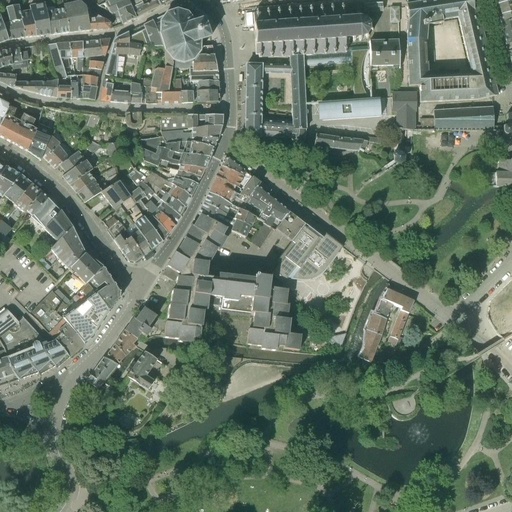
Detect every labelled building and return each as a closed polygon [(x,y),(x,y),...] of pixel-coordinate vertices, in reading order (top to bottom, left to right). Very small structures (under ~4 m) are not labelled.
[(127,0),(114,0),(105,4),(109,13),(111,15),(114,13),(116,18),(116,19),(120,19),(122,25),(130,22),(136,19),(131,8),(127,0)] [(127,0),(131,8),(143,3),(142,0),(127,0)] [(145,7),(143,3),(131,8),(136,19),(160,6),(158,0),(145,7)] [(474,101),(497,96),(477,9),(473,10),(471,0),(439,0),(406,6),(408,20),(407,20),(406,39),(408,87),(419,87),(419,93),(419,104),(474,101)] [(511,0),(492,0),(495,6),(497,10),(499,16),(501,23),(511,21),(511,0)] [(90,31),(88,20),(86,8),(81,2),(63,6),(64,9),(68,33),(90,31)] [(364,4),(364,13),(382,12),(382,3),(364,4)] [(43,4),(37,5),(28,6),(29,11),(34,37),(36,37),(44,36),(50,35),(44,9),(43,4)] [(263,58),(293,57),(315,56),(346,54),(345,50),(346,50),(346,47),(345,47),(345,40),(360,39),(366,37),(370,31),(369,24),(365,19),(359,17),(344,18),(343,15),(343,8),(344,8),(344,7),(343,7),(342,4),(341,4),(341,7),(340,7),(333,8),(333,7),(332,7),(332,5),(330,5),(330,8),(329,8),(322,9),(322,8),(321,8),(321,6),(319,6),(320,8),(319,8),(319,9),(312,10),(311,9),(310,6),(309,7),(309,9),(308,9),(308,10),(301,10),(300,10),(300,7),(298,7),(298,10),(298,11),(290,11),(290,10),(289,11),(289,8),(288,8),(288,11),(287,11),(280,12),(280,11),(279,11),(279,9),(277,9),(277,11),(276,12),(269,13),(269,12),(268,12),(268,10),(266,10),(266,12),(266,13),(258,13),(257,10),(256,11),(256,13),(255,13),(255,14),(253,14),(255,55),(258,55),(259,59),(263,58)] [(7,41),(24,38),(19,12),(18,6),(6,8),(9,23),(3,25),(7,41)] [(50,35),(59,34),(55,11),(54,7),(44,9),(50,35)] [(399,8),(390,8),(390,24),(399,24),(399,8)] [(59,34),(68,33),(64,9),(55,11),(59,34)] [(24,38),(34,37),(29,11),(19,12),(24,38)] [(199,49),(201,49),(201,41),(210,38),(204,19),(193,22),(187,14),(176,11),(165,15),(159,22),(159,24),(155,25),(153,21),(143,25),(152,47),(162,47),(165,53),(167,51),(172,60),(182,63),(193,60),(200,52),(199,49)] [(88,20),(90,31),(108,30),(110,23),(105,20),(97,16),(96,19),(88,20)] [(505,45),(511,43),(511,21),(501,23),(503,34),(505,45)] [(108,59),(105,74),(112,76),(116,76),(117,62),(118,57),(122,58),(122,55),(129,55),(132,56),(139,57),(140,57),(141,46),(135,45),(128,44),(128,33),(118,38),(116,39),(113,42),(108,59)] [(98,59),(104,60),(110,40),(100,41),(101,56),(99,56),(98,59)] [(370,68),(400,66),(399,40),(369,41),(370,49),(370,51),(370,68)] [(93,58),(98,59),(99,56),(101,56),(100,41),(83,43),(83,59),(93,58)] [(83,60),(83,59),(83,43),(69,44),(71,59),(72,59),(76,58),(77,69),(83,69),(83,60)] [(67,79),(64,69),(58,44),(48,45),(50,52),(57,80),(64,79),(67,79)] [(68,59),(71,59),(69,44),(61,44),(58,44),(64,69),(70,68),(68,59)] [(26,57),(32,56),(32,55),(32,47),(23,49),(10,51),(13,64),(25,61),(26,61),(27,61),(26,57)] [(190,73),(217,72),(212,47),(201,49),(199,49),(200,52),(193,60),(182,63),(172,60),(173,68),(190,70),(190,73)] [(367,52),(367,51),(370,51),(370,49),(346,50),(345,50),(346,54),(315,56),(293,57),(292,67),(246,65),(245,137),(260,137),(260,136),(291,139),(295,143),(300,144),(304,141),(305,134),(305,130),(307,130),(307,129),(306,112),(308,112),(308,111),(308,105),(308,104),(306,104),(304,67),(316,67),(351,64),(354,101),(320,103),(321,122),(380,118),(379,99),(367,100),(367,99),(367,98),(366,98),(366,97),(366,96),(365,96),(365,95),(365,94),(364,94),(364,93),(364,92),(363,91),(363,90),(363,89),(362,88),(362,87),(362,86),(362,85),(361,85),(361,84),(361,83),(361,82),(361,81),(361,80),(361,79),(361,78),(360,77),(360,76),(360,75),(360,74),(360,73),(361,72),(361,71),(361,70),(361,69),(361,68),(361,67),(361,66),(361,65),(362,65),(362,64),(362,63),(362,62),(363,61),(363,60),(363,59),(364,58),(364,57),(364,56),(365,56),(365,55),(365,54),(366,54),(366,53),(366,52),(367,52)] [(0,69),(5,67),(12,66),(12,70),(28,67),(26,61),(25,61),(13,64),(10,51),(2,52),(0,52),(0,69)] [(180,93),(175,93),(169,93),(173,68),(172,60),(167,51),(165,53),(165,67),(164,70),(157,69),(155,70),(152,81),(140,79),(140,81),(136,80),(135,84),(142,86),(146,87),(145,100),(145,104),(156,104),(157,101),(161,101),(161,104),(181,104),(180,93)] [(88,69),(101,71),(104,60),(98,59),(93,58),(92,62),(89,62),(88,69)] [(82,76),(98,79),(101,71),(88,69),(83,69),(77,69),(77,71),(78,71),(79,77),(82,76)] [(180,92),(190,92),(190,82),(191,82),(198,82),(218,82),(217,72),(190,73),(190,79),(175,80),(175,93),(180,93),(180,92)] [(0,82),(14,89),(16,77),(16,75),(0,74),(0,82)] [(77,88),(96,88),(98,79),(82,76),(82,84),(77,85),(77,88)] [(56,98),(57,80),(50,82),(28,83),(28,78),(16,77),(14,89),(46,97),(56,98)] [(56,98),(70,100),(70,87),(64,87),(64,79),(57,80),(56,98)] [(99,102),(109,103),(115,81),(109,80),(103,79),(99,102)] [(109,103),(129,104),(132,84),(123,83),(122,91),(118,91),(118,84),(116,84),(117,81),(115,81),(109,103)] [(190,92),(218,92),(218,82),(198,82),(199,88),(196,88),(196,85),(191,85),(191,82),(190,82),(190,92)] [(145,100),(141,100),(142,86),(135,84),(132,84),(129,104),(145,104),(145,100)] [(181,104),(192,104),(190,92),(180,92),(180,93),(181,104)] [(190,92),(192,104),(219,103),(218,92),(190,92)] [(77,93),(77,100),(81,100),(94,101),(95,94),(77,93)] [(411,131),(413,131),(434,131),(433,119),(420,119),(420,126),(415,126),(415,113),(416,113),(416,93),(391,93),(391,113),(396,113),(395,130),(401,130),(411,131)] [(0,125),(5,117),(6,117),(9,108),(8,107),(11,100),(0,95),(0,125)] [(433,119),(434,131),(440,132),(440,131),(489,132),(493,132),(493,125),(492,107),(464,109),(433,111),(433,119)] [(0,137),(5,140),(14,123),(10,121),(11,118),(13,119),(16,110),(9,108),(6,117),(5,117),(0,125),(0,137)] [(503,125),(493,125),(493,132),(503,132),(504,134),(506,135),(508,134),(509,132),(509,130),(511,130),(511,131),(511,114),(506,114),(506,125),(503,125)] [(5,140),(14,145),(29,118),(23,115),(19,122),(20,123),(19,126),(14,123),(5,140)] [(99,117),(89,116),(86,127),(95,130),(97,127),(101,117),(99,117)] [(214,127),(221,127),(222,116),(213,116),(204,116),(161,117),(162,133),(205,128),(205,127),(214,127)] [(14,145),(27,152),(35,132),(29,130),(30,127),(32,128),(35,121),(29,118),(14,145)] [(40,161),(42,157),(49,138),(53,130),(39,125),(35,132),(27,152),(40,161)] [(193,140),(217,140),(221,127),(214,127),(205,127),(205,128),(162,133),(162,137),(165,142),(167,147),(180,145),(180,142),(186,142),(185,145),(192,146),(193,140)] [(316,147),(329,148),(343,150),(358,152),(360,150),(364,153),(367,142),(368,138),(350,135),(350,139),(344,138),(340,138),(341,134),(325,132),(325,136),(316,135),(314,146),(316,147)] [(60,166),(69,159),(58,146),(59,145),(59,144),(60,144),(51,136),(49,138),(42,157),(55,170),(60,166)] [(179,150),(180,145),(167,147),(165,142),(162,137),(141,140),(142,146),(209,158),(213,150),(192,146),(185,145),(183,151),(179,150)] [(192,146),(213,150),(217,140),(193,140),(192,146)] [(84,148),(94,154),(102,147),(90,141),(84,148)] [(110,158),(125,152),(119,143),(107,145),(110,158)] [(179,166),(204,170),(209,158),(142,146),(143,161),(155,166),(156,167),(159,161),(168,163),(170,163),(170,164),(179,166)] [(60,166),(66,174),(85,161),(78,152),(77,152),(69,159),(60,166)] [(404,162),(404,160),(404,157),(403,154),(401,153),(399,152),(393,152),(393,153),(392,154),(392,156),(393,158),(393,163),(395,164),(397,165),(399,165),(402,164),(404,162)] [(243,178),(245,172),(228,159),(223,161),(220,167),(243,178)] [(495,188),(511,188),(511,159),(510,160),(510,161),(499,161),(498,173),(495,173),(495,188)] [(69,186),(89,173),(92,170),(86,160),(85,161),(66,174),(62,177),(69,186)] [(190,197),(197,185),(182,179),(168,175),(157,172),(159,167),(156,167),(155,166),(151,173),(190,197)] [(178,171),(200,177),(204,170),(179,166),(178,171)] [(0,196),(2,198),(4,196),(20,176),(5,167),(4,170),(4,169),(0,174),(0,196)] [(113,169),(104,174),(111,186),(119,180),(116,167),(113,169)] [(197,185),(200,177),(178,171),(170,169),(169,171),(159,167),(157,172),(168,175),(182,179),(197,185)] [(245,172),(243,178),(220,167),(215,177),(238,188),(241,190),(251,177),(245,172)] [(143,181),(152,190),(155,185),(185,208),(190,197),(151,173),(142,169),(139,172),(135,169),(128,175),(137,186),(143,181)] [(69,186),(76,194),(95,181),(89,173),(69,186)] [(4,196),(14,204),(31,185),(20,176),(4,196)] [(251,200),(249,199),(243,195),(241,197),(235,194),(238,188),(215,177),(208,194),(244,213),(251,200)] [(249,199),(258,187),(260,184),(251,177),(241,190),(238,188),(235,194),(241,197),(243,195),(249,199)] [(145,196),(138,188),(129,195),(120,182),(119,182),(119,180),(111,186),(107,188),(100,192),(114,211),(120,206),(129,198),(131,201),(132,201),(134,204),(140,200),(145,196)] [(84,203),(100,192),(107,188),(104,183),(98,187),(95,181),(76,194),(84,203)] [(181,217),(152,190),(143,181),(137,186),(138,188),(145,196),(175,226),(181,217)] [(9,219),(17,208),(25,213),(27,211),(41,193),(31,185),(14,204),(14,205),(0,221),(0,241),(5,235),(10,229),(9,219)] [(181,217),(185,208),(155,185),(152,190),(181,217)] [(244,213),(249,215),(253,207),(255,208),(264,191),(258,187),(249,199),(251,200),(244,213)] [(255,218),(263,223),(278,202),(272,198),(264,191),(255,208),(253,207),(249,215),(255,218)] [(27,211),(32,216),(48,199),(41,193),(27,211)] [(249,215),(244,213),(208,194),(203,204),(249,227),(251,227),(255,218),(249,215)] [(168,235),(175,226),(145,196),(140,200),(168,235)] [(162,243),(163,242),(143,217),(134,204),(132,201),(131,201),(129,198),(120,206),(120,208),(151,251),(162,243)] [(57,242),(71,228),(60,212),(48,199),(32,216),(31,217),(57,242)] [(163,242),(168,235),(140,200),(134,204),(143,217),(163,242)] [(278,202),(263,223),(262,224),(269,228),(275,219),(280,222),(280,223),(288,213),(288,212),(288,211),(278,202)] [(245,238),(249,227),(203,204),(197,214),(198,214),(197,215),(199,216),(227,230),(245,238)] [(143,257),(151,251),(120,208),(102,222),(108,229),(116,223),(124,232),(129,239),(143,257)] [(283,235),(291,242),(305,224),(296,218),(292,216),(288,213),(280,223),(275,229),(280,233),(283,235)] [(227,230),(199,216),(193,227),(191,225),(183,239),(184,240),(177,251),(176,252),(178,253),(176,255),(174,253),(166,267),(168,268),(165,274),(170,277),(171,275),(176,278),(175,291),(172,291),(170,305),(169,305),(167,320),(169,321),(168,323),(165,322),(164,338),(179,339),(178,342),(193,344),(194,339),(199,339),(201,329),(200,329),(201,326),(202,327),(204,312),(202,311),(203,310),(207,310),(208,305),(222,306),(222,309),(254,313),(252,328),(254,328),(253,330),(248,329),(247,345),(261,347),(261,349),(276,351),(276,346),(284,347),(283,349),(299,351),(301,335),(289,334),(290,319),(287,319),(289,305),(285,304),(287,290),(269,288),(270,277),(255,276),(255,279),(219,274),(218,278),(207,277),(209,262),(210,263),(217,250),(219,252),(227,238),(223,236),(227,230)] [(113,241),(118,237),(124,232),(116,223),(108,229),(106,231),(113,241)] [(323,271),(324,270),(342,247),(326,234),(323,238),(305,224),(291,242),(277,260),(281,263),(272,274),(283,284),(288,278),(301,280),(303,280),(306,280),(308,280),(309,279),(311,279),(314,278),(317,276),(318,275),(319,274),(321,273),(322,272),(323,271)] [(59,262),(68,270),(85,254),(77,239),(71,228),(57,242),(50,250),(57,259),(59,262)] [(5,235),(0,241),(0,250),(1,251),(11,240),(5,235)] [(134,263),(143,257),(129,239),(123,243),(118,237),(113,241),(128,262),(134,263)] [(90,260),(85,254),(68,270),(73,274),(71,276),(85,286),(88,283),(91,280),(103,268),(91,259),(90,260)] [(103,268),(91,280),(92,281),(97,288),(104,283),(106,287),(98,292),(97,290),(95,291),(97,293),(110,311),(119,299),(120,292),(113,282),(103,268)] [(366,333),(366,334),(366,336),(365,340),(363,352),(360,358),(370,362),(385,324),(386,320),(387,321),(387,322),(394,325),(389,337),(398,340),(407,314),(413,302),(386,290),(374,314),(372,313),(366,330),(367,330),(366,333)] [(53,295),(66,306),(69,303),(57,291),(53,295)] [(57,315),(66,306),(53,295),(52,293),(52,292),(30,314),(55,341),(54,341),(70,358),(84,346),(61,319),(57,315)] [(110,311),(97,293),(61,319),(84,346),(93,338),(110,311)] [(147,337),(152,330),(156,323),(154,321),(156,317),(143,308),(143,309),(135,320),(133,318),(124,331),(133,337),(138,339),(141,334),(147,337)] [(70,358),(54,341),(47,344),(23,318),(18,322),(7,310),(0,314),(0,342),(4,350),(13,375),(14,375),(18,380),(40,372),(41,374),(57,365),(62,366),(69,357),(70,358)] [(115,343),(126,356),(136,346),(130,341),(132,338),(133,337),(124,331),(123,332),(115,343)] [(331,336),(340,346),(342,343),(347,334),(345,334),(344,334),(331,336)] [(117,365),(126,356),(115,343),(104,358),(117,365)] [(0,379),(13,375),(4,350),(0,351),(0,379)] [(145,352),(127,377),(140,385),(148,390),(150,388),(168,400),(175,389),(149,372),(157,360),(145,352)] [(97,369),(108,377),(117,365),(104,358),(97,369)] [(108,377),(97,369),(87,382),(98,389),(108,377)]
